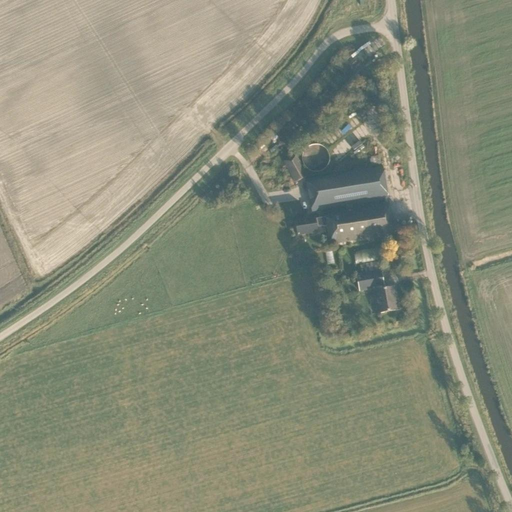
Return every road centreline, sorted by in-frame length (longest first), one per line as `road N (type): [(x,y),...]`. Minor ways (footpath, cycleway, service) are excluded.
road 1 (unclassified): [(0,337),(119,250),(332,38),(393,26)]
road 2 (tertiary): [(511,509),(428,265),(393,26)]
